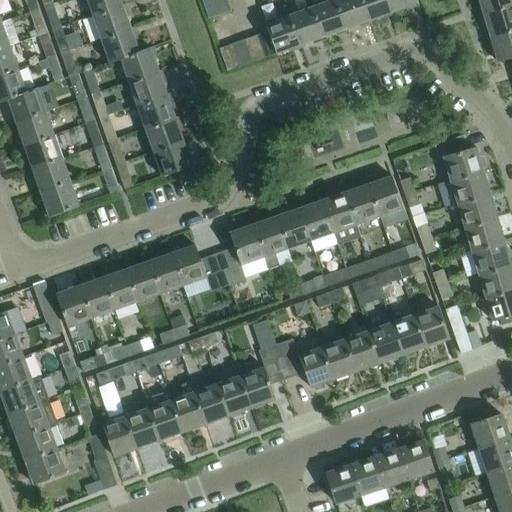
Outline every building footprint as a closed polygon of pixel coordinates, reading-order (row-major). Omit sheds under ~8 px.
[(120,0),(85,0),(91,16),(122,4),(120,0)] [(226,0),(224,0),(204,7),(208,18),(231,11),(226,0)] [(336,0),(327,0),(312,6),(323,37),(346,28),(336,0)] [(362,0),(336,0),(346,28),(370,20),(362,0)] [(388,0),(362,0),(370,20),(393,12),(388,0)] [(415,0),(388,0),(393,12),(417,3),(415,0)] [(511,5),(511,0),(478,0),(483,14),(511,5)] [(122,4),(91,16),(100,40),(131,28),(122,4)] [(511,31),(511,5),(483,14),(490,38),(511,31)] [(312,6),(288,14),(299,45),(323,37),(312,6)] [(45,11),(52,30),(60,27),(54,8),(45,11)] [(38,9),(29,12),(36,31),(45,28),(38,9)] [(288,14),(265,23),(267,31),(276,54),(276,53),(299,45),(288,14)] [(1,21),(0,21),(0,48),(10,45),(1,21)] [(131,28),(100,40),(108,62),(119,58),(139,51),(131,28)] [(62,31),(53,34),(60,53),(68,50),(62,31)] [(267,31),(255,35),(263,58),(276,54),(267,31)] [(511,31),(490,38),(497,62),(511,57),(511,31)] [(46,32),(37,35),(44,54),(53,51),(46,32)] [(255,35),(243,40),(251,62),(263,58),(255,35)] [(243,40),(231,44),(239,67),(251,62),(243,40)] [(231,44),(219,48),(227,71),(239,67),(231,44)] [(10,45),(0,48),(0,75),(18,68),(10,45)] [(139,51),(119,58),(127,82),(159,71),(150,47),(139,51)] [(54,55),(46,59),(52,78),(61,75),(61,74),(54,55)] [(70,55),(61,58),(67,73),(68,77),(77,74),(70,55)] [(18,68),(0,75),(0,101),(6,100),(27,93),(18,68)] [(159,71),(127,82),(136,106),(167,95),(159,71)] [(93,73),(84,76),(91,95),(100,92),(93,73)] [(77,74),(68,77),(75,96),(84,93),(77,74)] [(27,93),(6,100),(14,123),(46,112),(38,89),(27,93)] [(167,95),(136,106),(144,129),(175,118),(167,95)] [(101,96),(92,99),(99,119),(108,116),(101,96)] [(85,97),(76,100),(83,119),(92,116),(85,97)] [(46,112),(14,123),(23,147),(54,136),(46,112)] [(175,118),(144,129),(152,153),(183,141),(175,118)] [(93,120),(85,123),(91,143),(100,140),(93,120)] [(109,120),(100,123),(107,142),(116,139),(109,120)] [(478,156),(475,146),(467,149),(463,135),(434,145),(437,157),(442,156),(450,180),(482,170),(481,168),(485,165),(482,157),(478,156)] [(54,136),(23,147),(31,170),(62,159),(54,136)] [(183,141),(152,153),(160,176),(192,165),(183,141)] [(118,143),(109,146),(115,165),(116,165),(124,162),(118,143)] [(102,144),(93,147),(99,166),(108,163),(102,144)] [(62,159),(31,170),(39,193),(70,182),(62,159)] [(110,167),(101,170),(108,190),(110,194),(114,193),(118,191),(117,186),(110,167)] [(117,170),(124,189),(133,186),(126,167),(117,170)] [(489,194),(482,170),(450,180),(457,203),(489,194)] [(391,176),(367,184),(379,216),(402,208),(391,176)] [(399,181),(404,194),(414,190),(410,177),(399,181)] [(70,182),(39,193),(48,217),(79,205),(70,182)] [(379,216),(367,184),(344,192),(356,224),(379,216)] [(409,207),(419,204),(414,190),(404,194),(409,207)] [(356,224),(344,192),(322,200),(333,233),(356,224)] [(496,217),(489,194),(457,203),(464,227),(496,217)] [(333,233),(322,200),(299,208),(311,240),(333,233)] [(311,240),(299,208),(275,216),(287,249),(311,240)] [(287,249),(275,216),(253,224),(264,257),(268,270),(279,266),(275,253),(287,249)] [(503,241),(496,217),(464,227),(471,250),(503,241)] [(264,257),(253,224),(228,233),(233,247),(222,251),(230,274),(225,276),(228,285),(229,287),(245,281),(240,265),(264,257)] [(431,237),(426,224),(416,227),(421,241),(431,237)] [(436,250),(431,237),(421,241),(425,254),(436,250)] [(510,264),(503,241),(471,250),(478,273),(510,264)] [(219,278),(211,255),(199,259),(194,245),(171,253),(182,285),(205,277),(207,282),(208,282),(219,278)] [(405,247),(391,252),(395,262),(408,258),(405,247)] [(230,274),(222,251),(211,255),(219,278),(225,276),(230,274)] [(395,262),(391,252),(368,260),(372,270),(395,262)] [(182,285),(171,253),(148,261),(159,293),(182,285)] [(349,279),(372,270),(368,260),(345,268),(349,279)] [(421,260),(407,264),(411,275),(424,270),(421,260)] [(159,293),(148,261),(125,269),(136,301),(159,293)] [(511,288),(511,270),(510,264),(478,273),(485,297),(511,288)] [(349,279),(345,268),(322,276),(326,287),(349,279)] [(378,287),(400,279),(396,268),(374,276),(378,286),(378,287)] [(136,301),(125,269),(102,277),(114,309),(136,301)] [(432,273),(437,287),(447,283),(442,269),(432,273)] [(228,285),(225,276),(219,278),(208,282),(211,291),(228,285)] [(378,286),(374,276),(352,284),(355,294),(378,287),(378,286)] [(114,309),(102,277),(78,286),(90,318),(114,309)] [(313,280),(299,284),(303,295),(316,290),(313,280)] [(42,309),(47,322),(57,318),(44,281),(33,285),(42,309)] [(452,296),(447,283),(437,287),(441,300),(452,296)] [(303,295),(299,284),(286,289),(289,300),(303,295)] [(90,318),(78,286),(55,294),(66,326),(90,318)] [(345,298),(341,288),(328,292),(332,302),(345,298)] [(511,288),(485,297),(492,321),(511,314),(511,288)] [(332,303),(328,292),(315,297),(318,307),(332,303)] [(445,310),(453,333),(464,329),(456,306),(445,310)] [(438,307),(414,315),(425,346),(448,338),(438,307)] [(0,312),(0,339),(14,334),(5,311),(0,312)] [(188,335),(185,325),(181,315),(169,319),(172,329),(175,340),(188,335)] [(425,346),(414,315),(391,323),(402,354),(425,346)] [(62,331),(57,318),(47,322),(52,335),(62,331)] [(402,354),(391,323),(368,331),(379,362),(402,354)] [(175,340),(172,329),(158,334),(162,345),(175,340)] [(379,362),(368,331),(344,339),(355,371),(379,362)] [(214,332),(201,337),(204,347),(217,343),(214,332)] [(0,365),(22,357),(14,334),(0,339),(0,365)] [(204,347),(201,337),(187,342),(191,352),(204,347)] [(296,350),(292,339),(281,343),(275,345),(279,356),(285,354),(296,350)] [(355,371),(344,339),(322,347),(333,379),(355,371)] [(139,341),(126,346),(129,356),(143,351),(139,341)] [(158,364),(181,355),(178,345),(154,353),(158,364)] [(279,356),(275,345),(270,347),(258,351),(262,362),(274,358),(279,356)] [(129,356),(126,346),(113,350),(116,361),(129,356)] [(333,379),(322,347),(298,356),(296,350),(285,354),(292,377),(304,373),(309,387),(312,386),(315,389),(323,387),(324,382),(333,379)] [(59,355),(63,368),(74,364),(69,351),(59,355)] [(158,364),(154,353),(132,361),(135,372),(158,364)] [(292,377),(285,354),(279,356),(274,358),(281,381),(292,377)] [(0,391),(31,380),(22,357),(0,365),(0,391)] [(96,368),(92,357),(79,362),(83,372),(96,368)] [(281,381),(274,358),(262,362),(264,367),(240,376),(251,407),(275,399),(270,385),(281,381)] [(78,378),(74,364),(63,368),(68,381),(78,378)] [(121,365),(109,369),(112,380),(125,375),(121,365)] [(112,380),(109,369),(95,374),(99,385),(112,380)] [(251,407),(240,376),(217,384),(229,415),(251,407)] [(39,377),(31,380),(0,391),(0,394),(7,415),(39,403),(47,400),(39,377)] [(205,424),(194,392),(191,383),(182,386),(185,395),(171,400),(182,432),(205,424)] [(229,415),(217,384),(194,392),(205,424),(229,415)] [(182,432),(171,400),(168,393),(146,401),(149,408),(160,440),(182,432)] [(75,401),(80,414),(90,410),(85,397),(75,401)] [(47,400),(39,403),(7,415),(16,438),(48,426),(56,423),(47,400)] [(160,440),(149,408),(125,416),(137,448),(160,440)] [(95,424),(90,410),(80,414),(84,427),(95,424)] [(470,424),(478,449),(509,439),(501,414),(470,424)] [(137,448),(125,416),(101,424),(112,456),(137,448)] [(24,460),(56,449),(48,426),(16,438),(24,460)] [(95,461),(106,457),(98,434),(87,438),(95,461)] [(511,463),(511,448),(509,439),(478,449),(486,473),(511,463)] [(422,440),(397,448),(408,479),(432,471),(422,440)] [(432,451),(436,462),(447,459),(443,447),(432,451)] [(408,479),(397,448),(373,457),(384,487),(408,479)] [(65,472),(56,449),(24,460),(33,484),(65,472)] [(384,487),(373,457),(350,464),(360,495),(384,487)] [(451,470),(447,459),(436,462),(440,474),(451,470)] [(511,490),(511,463),(486,473),(494,497),(511,490)] [(360,495),(350,464),(325,473),(335,503),(360,495)] [(100,480),(85,485),(88,495),(103,490),(100,480)] [(511,511),(511,490),(494,497),(499,511),(511,511)] [(448,499),(452,510),(463,507),(459,495),(448,499)]
